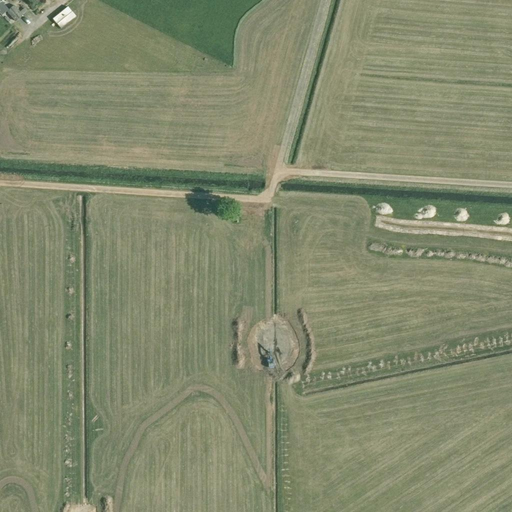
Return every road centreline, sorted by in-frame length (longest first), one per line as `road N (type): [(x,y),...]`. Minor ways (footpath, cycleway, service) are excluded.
road 1 (track): [(0,182),(259,200),(277,170)]
road 2 (track): [(277,170),(511,184)]
road 3 (track): [(324,0),(277,170)]
